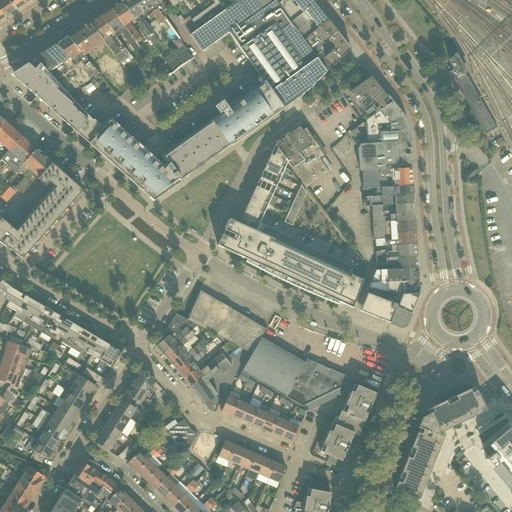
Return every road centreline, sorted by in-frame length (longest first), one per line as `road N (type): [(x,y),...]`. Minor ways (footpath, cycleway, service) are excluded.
road 1 (tertiary): [(338,0),(424,117),(446,294)]
road 2 (tertiary): [(459,292),(437,114),(428,90),(356,0)]
road 3 (residential): [(198,255),(0,87)]
road 4 (residential): [(411,354),(284,302),(198,255)]
road 5 (residential): [(300,460),(198,416),(139,345)]
road 6 (residential): [(310,106),(261,141),(198,255)]
road 7 (residential): [(424,511),(454,433),(511,400)]
road 8 (tertiary): [(411,354),(359,491)]
road 9 (tertiary): [(374,496),(430,364)]
road 10 (residential): [(139,345),(20,274)]
